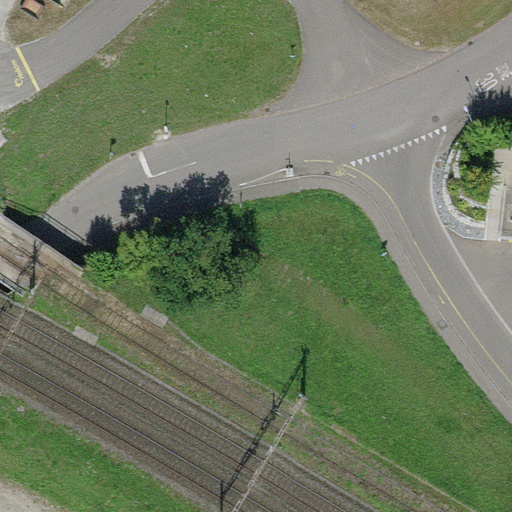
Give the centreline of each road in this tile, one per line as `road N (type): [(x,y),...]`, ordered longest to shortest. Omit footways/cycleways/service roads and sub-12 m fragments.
road 1 (unclassified): [(0,271),(148,179),(378,120)]
road 2 (residential): [(511,354),(417,213),(378,120)]
road 3 (unclassified): [(378,120),(511,59)]
